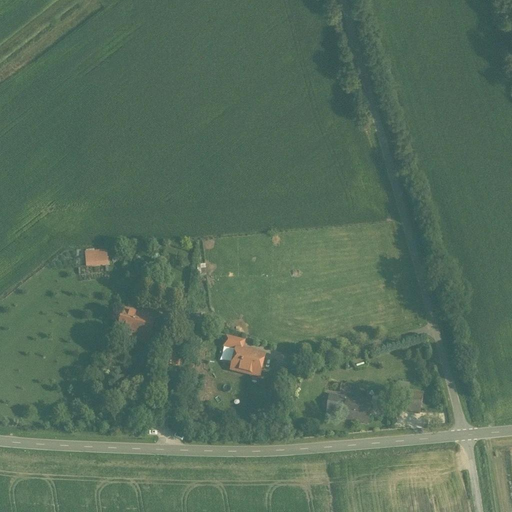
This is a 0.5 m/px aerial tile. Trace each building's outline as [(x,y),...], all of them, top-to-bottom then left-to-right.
[(107,254),(85,255),(86,268),(108,266),(107,254)] [(205,276),(204,265),(196,265),(197,277),(205,276)] [(155,320),(158,311),(149,309),(148,311),(143,310),(142,316),(155,320)] [(142,316),(124,311),(118,335),(144,342),(149,344),(151,337),(153,327),(155,320),(142,316)] [(155,320),(153,327),(161,329),(161,327),(165,313),(158,311),(155,320)] [(165,313),(161,327),(172,330),(176,317),(165,313)] [(149,344),(144,342),(144,344),(155,347),(158,339),(151,337),(149,344)] [(237,352),(242,353),(244,344),(226,340),(224,349),(237,353),(237,352)] [(242,353),(237,352),(237,353),(235,359),(232,361),(231,364),(233,368),(240,369),(239,374),(259,379),(264,358),(242,353)] [(423,394),(396,390),(392,410),(420,414),(423,394)] [(347,399),(332,396),(331,398),(329,398),(328,400),(330,401),(329,408),(327,408),(326,411),(329,412),(329,413),(338,415),(337,419),(367,425),(368,420),(369,420),(371,408),(370,408),(371,403),(347,399)]
